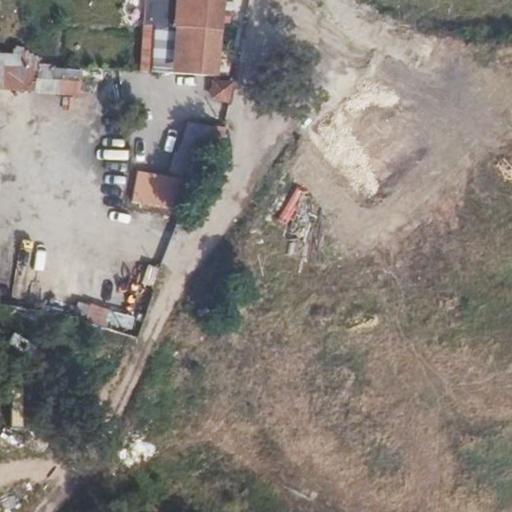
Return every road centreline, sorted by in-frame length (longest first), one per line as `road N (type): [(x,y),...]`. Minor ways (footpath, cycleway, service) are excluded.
road 1 (track): [(50,511),(94,452),(175,284),(255,0)]
road 2 (unknown): [(244,38),(0,34)]
